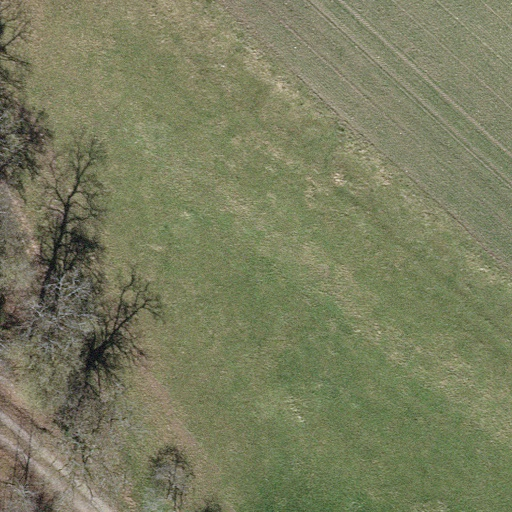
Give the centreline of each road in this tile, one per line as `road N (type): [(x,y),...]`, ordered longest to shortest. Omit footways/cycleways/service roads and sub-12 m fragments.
road 1 (track): [(90,496),(103,403),(0,163)]
road 2 (track): [(0,423),(101,511)]
